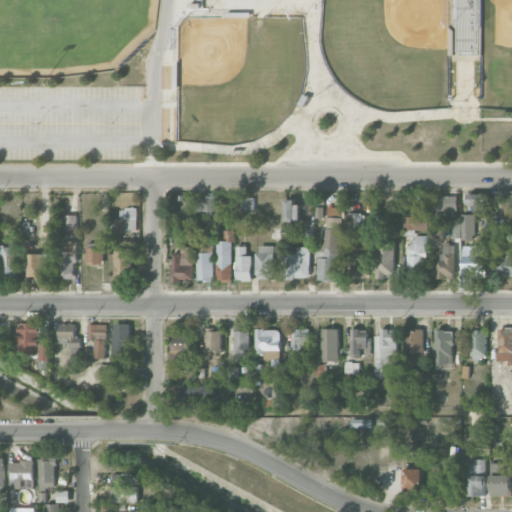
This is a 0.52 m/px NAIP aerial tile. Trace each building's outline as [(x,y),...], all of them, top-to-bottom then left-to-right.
[(459,0),(460,54),(480,53),(478,0),(459,0)] [(511,190),(496,190),(495,203),(511,203),(511,190)] [(488,194),(468,193),(467,207),(488,208),(488,194)] [(450,195),(433,194),(433,210),(449,211),(450,195)] [(195,212),(215,213),(216,195),(196,195),(195,212)] [(255,197),(242,197),(242,212),(255,211),(255,197)] [(301,201),(286,201),(285,221),(300,221),(301,201)] [(341,207),(326,206),(325,249),(317,249),(317,280),(339,281),(341,207)] [(138,232),(137,208),(120,209),(120,218),(113,219),(113,232),(138,232)] [(77,230),(77,215),(64,214),(64,230),(77,230)] [(474,214),(461,214),(462,240),(475,239),(474,214)] [(428,230),(428,216),(403,216),(403,230),(428,230)] [(452,237),(460,238),(460,219),(453,219),(452,237)] [(409,270),(427,270),(427,236),(408,237),(409,270)] [(62,240),(62,249),(57,249),(57,278),(76,279),(77,241),(62,240)] [(232,280),(233,240),(218,240),(217,280),(232,280)] [(213,252),(214,243),(198,242),(197,251),(213,252)] [(395,243),(378,242),(377,277),(394,278),(395,243)] [(87,264),(104,264),(104,245),(88,244),(87,264)] [(0,276),(14,277),(15,246),(0,245),(0,276)] [(455,245),(443,245),(443,254),(437,254),(436,278),(454,279),(455,245)] [(463,280),(470,280),(470,267),(486,266),(485,245),(461,246),(463,280)] [(171,281),(194,281),(195,246),(182,246),(182,253),(172,253),(171,281)] [(247,246),(237,246),(238,280),(252,280),(252,255),(248,255),(247,246)] [(274,246),(258,246),(258,279),(274,279),(274,246)] [(309,246),(297,247),(297,253),(285,253),(286,278),(310,278),(309,246)] [(511,276),(511,248),(493,249),(493,276),(511,276)] [(131,250),(116,250),(115,275),(130,275),(131,250)] [(199,281),(214,281),(213,252),(198,253),(199,281)] [(27,278),(46,278),(47,254),(28,253),(27,278)] [(352,278),(370,277),(369,253),(351,254),(352,278)] [(40,354),(41,360),(50,360),(50,338),(40,338),(40,323),(20,324),(21,354),(40,354)] [(82,346),(82,337),(76,338),(76,323),(59,324),(60,343),(69,343),(70,347),(82,346)] [(114,324),(115,354),(131,354),(130,323),(114,324)] [(89,339),(96,339),(95,357),(106,358),(107,324),(89,324),(89,339)] [(498,361),(511,360),(511,327),(498,328),(498,361)] [(292,356),(309,356),(309,329),(293,328),(292,356)] [(339,328),(322,329),(323,361),(340,361),(339,328)] [(360,358),(360,351),(370,351),(370,329),(352,328),(351,357),(360,358)] [(222,329),(205,329),(205,356),(222,356),(222,329)] [(282,359),(281,329),(257,329),(258,359),(282,359)] [(397,354),(398,329),(381,329),(381,335),(375,335),(374,378),(383,378),(383,364),(389,364),(389,354),(397,354)] [(406,329),(405,364),(424,364),(424,329),(406,329)] [(250,330),(235,331),(235,354),(251,354),(250,330)] [(454,363),(455,330),(435,330),(434,368),(442,369),(442,363),(454,363)] [(471,358),(486,358),(487,330),(472,330),(471,358)] [(190,335),(169,336),(171,375),(191,374),(190,335)] [(112,373),(125,373),(124,360),(112,360),(112,373)] [(360,362),(346,361),(345,373),(360,374),(360,362)] [(317,382),(326,382),(326,364),(316,364),(317,382)] [(419,385),(431,384),(431,370),(419,370),(419,385)] [(183,401),(214,400),(214,385),(183,385),(183,401)] [(282,407),(283,390),(271,389),(271,407),(282,407)] [(39,458),(40,489),(57,488),(57,458),(39,458)] [(464,475),(470,475),(470,496),(487,496),(486,458),(464,458),(464,475)] [(10,461),(10,488),(34,488),(35,461),(10,461)] [(511,495),(511,462),(491,463),(492,496),(511,495)] [(405,468),(406,491),(423,491),(423,468),(405,468)] [(112,502),(139,502),(140,475),(113,474),(112,502)] [(60,511),(60,503),(45,504),(45,511),(60,511)]
